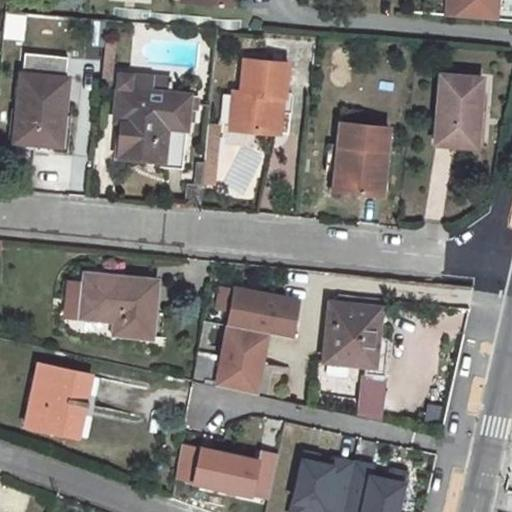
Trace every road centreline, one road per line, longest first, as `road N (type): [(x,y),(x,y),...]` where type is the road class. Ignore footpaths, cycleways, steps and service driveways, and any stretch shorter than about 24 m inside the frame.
road 1 (residential): [(511,266),(0,215)]
road 2 (residential): [(490,458),(216,399)]
road 3 (residential): [(278,0),(277,13),(511,33)]
road 4 (residential): [(0,455),(158,511)]
